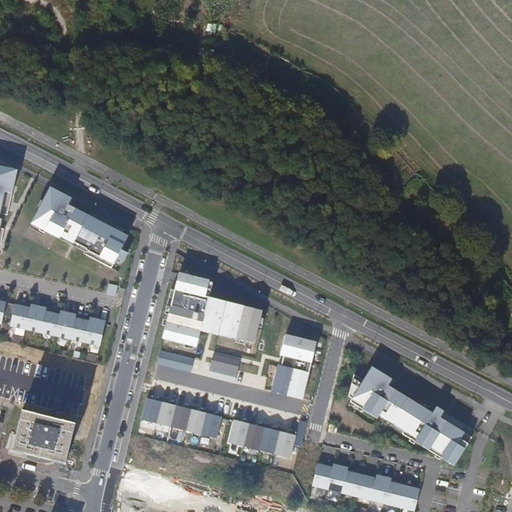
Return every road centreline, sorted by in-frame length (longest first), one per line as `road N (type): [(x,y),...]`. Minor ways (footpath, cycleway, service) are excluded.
road 1 (residential): [(95,491),(166,222)]
road 2 (residential): [(347,316),(166,222)]
road 3 (residential): [(166,222),(0,137)]
road 4 (residential): [(511,401),(347,316)]
road 5 (residential): [(347,316),(314,436)]
